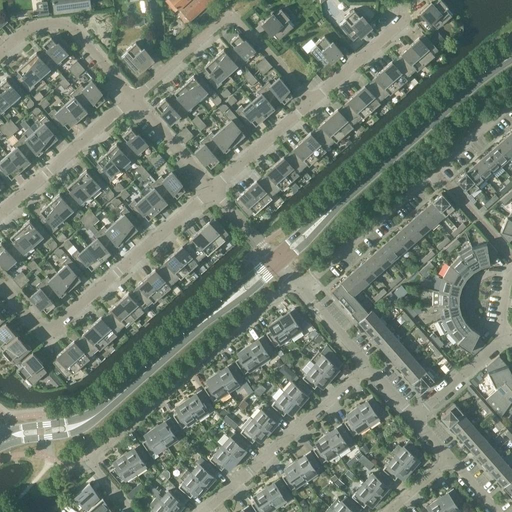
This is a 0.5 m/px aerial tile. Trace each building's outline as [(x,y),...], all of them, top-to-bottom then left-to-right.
[(52,0),(54,14),(91,9),(89,0),(52,0)] [(165,0),(166,0),(175,10),(178,7),(181,11),(178,14),(187,24),(190,21),(211,0),(165,0)] [(428,17),(430,15),(432,18),(430,20),(437,28),(451,15),(446,9),(448,7),(441,0),(437,0),(433,4),(431,2),(422,10),(428,17)] [(271,31),(278,39),(293,26),(287,19),(289,18),(281,9),(274,15),(272,13),(264,21),(269,28),(271,26),(274,29),(271,31)] [(340,25),(353,40),(360,33),(358,31),(361,28),(363,30),(369,24),(361,15),(359,16),(353,9),(344,17),(346,19),(340,25)] [(235,48),(232,51),(243,64),(249,59),(247,56),(255,49),(246,39),(244,40),(238,34),(230,41),(235,48)] [(421,42),(414,49),(429,67),(431,65),(427,61),(434,55),(432,53),(438,48),(425,34),(419,39),(421,42)] [(310,51),(323,66),(331,59),(329,57),(332,54),(333,55),(340,50),(332,41),(330,42),(324,35),(315,43),(317,45),(310,51)] [(48,51),(44,54),(56,68),(62,62),(59,60),(67,53),(58,42),(57,44),(51,37),(43,45),(48,51)] [(122,58),(135,72),(142,66),(140,63),(143,61),(144,62),(151,56),(143,47),(142,49),(136,42),(126,50),(128,52),(122,58)] [(403,53),(397,58),(410,73),(415,68),(417,70),(423,64),(427,69),(429,67),(414,49),(406,56),(403,53)] [(223,50),(214,58),(227,73),(235,67),(237,70),(243,64),(232,51),(228,55),(223,50)] [(36,53),(26,61),(40,77),(48,70),(50,73),(56,68),(44,54),(41,58),(36,53)] [(227,73),(214,58),(204,66),(209,72),(204,75),(216,89),(222,83),(220,80),(227,73)] [(255,66),(259,70),(268,62),(264,58),(255,66)] [(394,66),(387,73),(402,91),(404,89),(400,85),(407,79),(405,77),(410,73),(397,58),(391,63),(394,66)] [(40,77),(26,61),(17,70),(21,75),(17,78),(29,92),(35,86),(32,83),(40,77)] [(68,69),(72,73),(81,65),(77,61),(68,69)] [(268,62),(259,70),(263,74),(272,66),(268,62)] [(81,65),(72,73),(76,77),(85,69),(81,65)] [(243,76),(247,81),(253,75),(249,70),(243,76)] [(376,76),(370,82),(383,96),(388,92),(390,94),(396,88),(400,92),(402,91),(387,73),(379,80),(376,76)] [(56,79),(60,84),(66,79),(61,74),(56,79)] [(253,75),(247,81),(251,85),(257,80),(253,75)] [(193,76),(184,84),(197,100),(205,93),(207,96),(214,90),(202,77),(198,81),(193,76)] [(268,81),(263,86),(274,99),(278,96),(284,103),(292,95),(286,89),(288,87),(279,77),(271,84),(268,81)] [(6,79),(0,84),(0,91),(10,103),(18,96),(20,99),(26,94),(15,80),(11,84),(6,79)] [(66,79),(60,84),(64,89),(70,84),(66,79)] [(81,84),(75,90),(87,103),(91,99),(96,106),(105,98),(99,92),(101,91),(92,80),(84,87),(81,84)] [(367,90),(360,97),(375,114),(377,112),(373,108),(380,102),(378,101),(383,96),(370,82),(364,87),(367,90)] [(179,98),(175,101),(186,114),(192,109),(190,106),(197,100),(184,84),(174,93),(179,98)] [(259,94),(252,101),(265,117),(275,108),(270,103),(274,99),(263,86),(257,92),(259,94)] [(223,97),(226,97),(231,93),(227,88),(221,94),(223,97)] [(72,98),(64,104),(78,120),(88,111),(83,106),(87,103),(75,90),(69,95),(72,98)] [(0,116),(5,112),(2,110),(10,103),(0,91),(0,116)] [(36,100),(39,100),(44,96),(40,92),(33,97),(36,100)] [(228,102),(231,105),(237,100),(233,95),(228,99),(228,102)] [(221,102),(221,99),(218,96),(212,101),(216,106),(221,102)] [(349,100),(343,105),(356,120),(361,116),(363,118),(369,112),(373,116),(375,114),(360,97),(352,103),(349,100)] [(186,114),(175,101),(171,105),(165,98),(157,106),(162,112),(161,114),(170,124),(178,117),(180,120),(186,114)] [(25,104),(29,109),(34,105),(34,102),(31,99),(25,104)] [(41,105),(44,108),(50,103),(46,99),(41,102),(41,105)] [(265,117),(252,101),(244,108),(241,105),(235,111),(247,124),(251,120),(255,125),(265,117)] [(78,120),(64,104),(57,111),(54,108),(48,114),(60,127),(64,123),(68,128),(78,120)] [(229,107),(226,104),(223,104),(218,108),(222,113),(229,107)] [(340,114),(332,120),(348,138),(350,136),(346,132),(353,126),(351,124),(356,120),(343,105),(337,110),(340,114)] [(41,110),(39,107),(36,107),(31,111),(35,116),(41,110)] [(229,121),(222,127),(235,143),(245,134),(240,129),(245,126),(230,109),(223,114),(229,121)] [(42,124),(34,131),(48,146),(58,138),(53,133),(57,129),(46,116),(39,121),(42,124)] [(192,121),(196,125),(202,120),(198,116),(192,121)] [(10,119),(5,124),(9,129),(15,124),(10,119)] [(202,120),(196,125),(200,130),(206,125),(202,120)] [(322,124),(316,129),(329,144),(334,140),(336,142),(342,136),(346,140),(348,138),(332,120),(325,127),(322,124)] [(0,127),(0,130),(3,134),(9,129),(5,124),(0,127)] [(15,124),(9,129),(13,133),(19,129),(15,124)] [(177,135),(181,139),(190,131),(186,127),(177,135)] [(211,131),(206,136),(217,150),(221,146),(226,151),(235,143),(222,127),(214,134),(211,131)] [(128,142),(124,145),(136,159),(142,153),(139,151),(147,144),(138,133),(137,135),(131,128),(123,136),(128,142)] [(9,129),(3,134),(7,138),(13,133),(9,129)] [(313,137),(305,144),(321,162),(323,160),(319,156),(326,150),(324,148),(329,144),(316,129),(310,134),(313,137)] [(24,135),(18,140),(30,153),(34,149),(38,155),(48,146),(34,131),(27,137),(24,135)] [(190,131),(181,139),(184,143),(193,135),(190,131)] [(217,150),(206,136),(200,142),(202,145),(194,152),(203,162),(205,161),(210,167),(219,160),(213,153),(217,150)] [(511,147),(504,139),(496,145),(508,159),(511,163),(511,162),(511,147)] [(15,148),(7,154),(21,170),(31,161),(26,156),(30,153),(18,140),(12,145),(15,148)] [(116,144),(106,152),(120,168),(128,161),(130,164),(136,159),(124,145),(121,149),(116,144)] [(295,148),(289,153),(302,168),(307,163),(308,165),(315,159),(319,164),(321,162),(305,144),(298,151),(295,148)] [(496,145),(489,152),(500,165),(508,159),(496,145)] [(120,168),(106,152),(97,161),(101,166),(97,170),(109,183),(115,177),(112,174),(120,168)] [(148,160),(152,164),(161,156),(157,152),(148,160)] [(489,152),(481,159),(493,172),(497,177),(504,170),(500,165),(489,152)] [(286,161),(278,168),(294,186),(296,184),(292,180),(299,174),(297,172),(302,168),(289,153),(283,158),(286,161)] [(21,170),(7,154),(0,160),(0,174),(2,177),(7,173),(11,178),(21,170)] [(161,156),(152,164),(156,168),(165,160),(161,156)] [(481,159),(473,166),(485,179),(493,172),(481,159)] [(136,170),(140,175),(146,170),(142,165),(136,170)] [(473,166),(466,172),(478,185),(485,179),(473,166)] [(268,172),(262,177),(275,191),(280,187),(281,189),(288,183),(292,187),(294,186),(278,168),(271,175),(268,172)] [(86,170),(76,179),(90,194),(98,187),(100,190),(106,185),(95,171),(91,175),(86,170)] [(146,170),(140,175),(144,180),(150,175),(146,170)] [(161,175),(155,181),(167,194),(171,190),(176,197),(185,189),(179,183),(181,182),(172,171),(164,178),(161,175)] [(478,185),(466,172),(466,171),(456,179),(469,194),(478,186),(478,185)] [(259,185),(251,192),(267,209),(269,208),(265,203),(272,197),(270,196),(275,191),(262,177),(256,182),(259,185)] [(71,192),(67,196),(79,209),(85,204),(82,201),(90,194),(76,179),(67,187),(71,192)] [(152,189),(144,195),(158,211),(168,202),(163,197),(167,194),(155,181),(149,186),(152,189)] [(116,191),(119,191),(124,187),(120,182),(113,188),(116,191)] [(508,189),(505,186),(499,191),(502,194),(508,189)] [(121,196),(124,199),(130,194),(126,189),(121,193),(121,196)] [(114,196),(114,193),(111,190),(105,195),(109,200),(114,196)] [(267,209),(251,192),(244,198),(241,195),(235,201),(248,215),(253,211),(254,213),(261,207),(265,211),(267,209)] [(441,193),(433,200),(445,215),(454,207),(441,193)] [(59,194),(49,202),(63,218),(71,211),(73,214),(79,209),(67,196),(64,199),(59,194)] [(495,194),(489,200),(492,203),(498,198),(495,194)] [(158,211),(144,195),(137,202),(134,199),(128,205),(140,218),(144,214),(148,219),(158,211)] [(509,199),(506,195),(500,200),(503,204),(509,199)] [(121,202),(119,198),(116,198),(111,202),(115,207),(121,202)] [(433,201),(425,207),(437,221),(444,215),(445,215),(433,200),(432,201),(433,201)] [(492,203),(489,200),(485,203),(484,205),(486,208),(492,203)] [(63,218),(49,202),(40,211),(44,216),(40,220),(52,233),(58,227),(55,224),(63,218)] [(122,215),(114,222),(128,237),(138,229),(133,224),(137,220),(126,207),(120,212),(122,215)] [(425,207),(418,214),(430,228),(437,221),(425,207)] [(90,210),(85,215),(89,220),(95,215),(90,210)] [(418,214),(410,221),(422,235),(430,228),(418,214)] [(79,220),(83,225),(89,220),(85,215),(79,220)] [(95,215),(89,220),(93,225),(99,219),(95,215)] [(511,219),(506,217),(499,233),(508,243),(511,239),(511,219)] [(212,226),(204,233),(220,251),(222,249),(218,245),(225,239),(223,237),(228,232),(215,218),(209,223),(212,226)] [(29,220),(19,229),(33,244),(41,237),(43,240),(49,235),(38,222),(34,225),(29,220)] [(89,220),(83,225),(87,230),(93,225),(89,220)] [(410,221),(402,228),(414,241),(422,235),(410,221)] [(104,226),(98,231),(110,244),(114,241),(118,246),(128,237),(114,222),(107,228),(104,226)] [(463,223),(457,228),(460,231),(466,226),(463,223)] [(402,228),(395,234),(407,248),(414,241),(402,228)] [(460,231),(457,228),(451,233),(454,237),(460,231)] [(14,242),(10,246),(22,259),(28,254),(25,251),(33,244),(19,229),(10,237),(14,242)] [(95,239),(87,245),(101,261),(111,252),(106,247),(110,244),(98,231),(92,236),(95,239)] [(59,241),(62,241),(67,237),(63,233),(56,238),(59,241)] [(194,237),(188,242),(201,257),(206,252),(207,254),(214,248),(218,253),(220,251),(204,233),(196,240),(194,237)] [(395,234),(387,241),(399,255),(407,248),(395,234)] [(456,238),(451,243),(454,248),(460,242),(456,238)] [(57,246),(57,243),(54,240),(48,245),(52,250),(57,246)] [(64,244),(64,247),(67,250),(73,244),(69,240),(64,244)] [(387,241),(379,248),(391,262),(399,255),(387,241)] [(445,245),(442,241),(436,246),(439,249),(445,245)] [(185,250),(177,257),(193,275),(195,273),(191,269),(198,263),(196,261),(201,257),(188,242),(182,247),(185,250)] [(489,242),(472,247),(480,266),(489,263),(489,259),(498,252),(489,242)] [(22,259),(10,246),(7,249),(1,243),(0,243),(0,261),(6,268),(14,261),(16,264),(22,259)] [(454,248),(451,243),(445,249),(448,253),(454,248)] [(470,244),(457,251),(460,255),(472,271),(480,266),(472,247),(470,244)] [(101,261),(87,245),(80,252),(77,249),(71,255),(83,268),(87,264),(91,269),(101,261)] [(64,252),(62,249),(59,248),(54,252),(58,257),(64,252)] [(379,248),(372,255),(384,268),(391,262),(379,248)] [(372,255),(364,261),(376,275),(384,268),(372,255)] [(460,255),(450,265),(466,277),(472,271),(460,255)] [(65,265),(57,272),(71,287),(81,279),(76,274),(80,270),(69,257),(62,262),(65,265)] [(167,260),(161,266),(174,280),(179,276),(180,278),(187,272),(191,276),(193,275),(177,257),(169,264),(167,260)] [(28,265),(32,270),(38,265),(34,260),(28,265)] [(364,261),(356,268),(368,282),(376,275),(364,261)] [(430,262),(424,267),(428,271),(434,266),(430,262)] [(416,264),(411,268),(414,272),(419,267),(416,264)] [(38,265),(32,270),(36,275),(42,270),(38,265)] [(450,265),(443,277),(461,285),(466,277),(450,265)] [(158,274),(150,281),(166,298),(168,296),(164,292),(171,286),(169,285),(174,280),(161,266),(155,271),(158,274)] [(428,271),(424,267),(418,272),(422,276),(428,271)] [(356,268),(349,275),(361,288),(368,282),(356,268)] [(13,279),(16,283),(26,275),(22,271),(13,279)] [(47,276),(41,281),(53,294),(57,291),(61,296),(71,287),(57,272),(50,278),(47,276)] [(26,275),(16,283),(20,288),(29,280),(26,275)] [(349,275),(341,282),(353,295),(361,288),(349,275)] [(399,275),(394,280),(397,283),(402,278),(399,275)] [(443,277),(439,291),(459,294),(461,285),(443,277)] [(397,283),(394,280),(388,284),(391,288),(397,283)] [(53,294),(41,281),(35,286),(38,289),(30,296),(39,306),(41,305),(46,311),(55,304),(49,297),(53,294)] [(140,284),(134,289),(147,304),(152,300),(153,302),(160,296),(164,300),(166,298),(150,281),(142,287),(140,284)] [(341,282),(331,290),(345,306),(355,297),(353,295),(341,282)] [(400,285),(393,291),(399,298),(407,291),(400,285)] [(131,298),(123,304),(139,322),(141,320),(137,316),(144,310),(142,308),(147,304),(134,289),(128,294),(131,298)] [(384,289),(378,293),(381,297),(387,292),(384,289)] [(432,306),(438,305),(458,303),(459,294),(439,291),(433,290),(432,306)] [(381,297),(378,293),(373,298),(376,301),(381,297)] [(355,297),(345,306),(358,321),(368,312),(366,310),(369,307),(364,301),(361,304),(355,297)] [(366,299),(364,301),(369,307),(372,305),(366,299)] [(403,305),(408,311),(412,308),(407,302),(403,305)] [(438,305),(442,319),(460,312),(458,303),(438,305)] [(113,308),(107,313),(120,328),(124,324),(126,326),(133,320),(137,324),(139,322),(123,304),(115,311),(113,308)] [(281,315),(278,318),(290,336),(301,329),(298,325),(304,320),(294,309),(295,308),(282,316),(281,315)] [(412,308),(408,311),(413,317),(417,313),(412,308)] [(368,312),(358,321),(365,329),(379,317),(371,309),(368,312)] [(444,334),(448,332),(465,320),(460,312),(442,319),(437,321),(444,334)] [(104,321),(96,328),(112,346),(114,344),(110,340),(117,334),(115,332),(120,328),(107,313),(101,318),(104,321)] [(379,317),(365,329),(372,337),(385,325),(379,317)] [(290,336),(278,318),(270,324),(268,325),(271,330),(266,333),(275,346),(290,336)] [(457,342),(457,343),(471,327),(465,320),(448,332),(457,342)] [(0,327),(0,346),(3,350),(17,337),(20,335),(14,329),(12,331),(5,323),(0,327)] [(385,325),(372,337),(379,345),(392,333),(385,325)] [(471,327),(457,343),(474,354),(485,344),(477,336),(479,332),(471,327)] [(85,332),(80,337),(93,352),(97,347),(99,349),(106,343),(110,348),(112,346),(96,328),(88,335),(85,332)] [(429,336),(434,342),(439,338),(433,332),(429,336)] [(392,333),(379,345),(385,352),(399,340),(392,333)] [(323,338),(318,334),(314,338),(319,343),(323,338)] [(250,342),(247,345),(259,363),(270,356),(267,352),(272,348),(263,335),(251,343),(250,342)] [(17,337),(3,350),(15,364),(31,349),(26,343),(24,345),(17,337)] [(77,345),(69,352),(85,370),(87,368),(83,364),(90,358),(88,356),(93,352),(80,337),(74,342),(77,345)] [(439,338),(434,342),(440,347),(444,344),(439,338)] [(399,340),(385,352),(392,360),(405,348),(399,340)] [(259,363),(247,345),(239,352),(239,351),(237,353),(240,357),(235,361),(244,374),(259,363)] [(310,360),(314,364),(315,364),(331,378),(335,375),(333,374),(343,363),(342,363),(326,345),(320,352),(318,350),(310,360)] [(405,348),(392,360),(399,368),(412,356),(405,348)] [(85,370),(69,352),(61,359),(58,355),(52,361),(65,376),(70,371),(72,373),(79,367),(83,371),(85,370)] [(26,377),(32,383),(47,371),(40,363),(38,365),(35,362),(36,361),(30,354),(21,362),(23,363),(16,370),(24,379),(26,377)] [(485,367),(488,371),(506,365),(499,356),(499,355),(485,367)] [(412,356),(399,368),(405,375),(419,363),(412,356)] [(444,364),(450,370),(453,367),(447,361),(444,364)] [(219,369),(216,372),(228,390),(239,383),(236,379),(241,376),(232,363),(220,370),(219,369)] [(419,363),(405,375),(412,382),(411,383),(412,383),(426,371),(426,370),(425,371),(419,363)] [(315,364),(314,364),(302,378),(314,388),(318,384),(322,387),(324,385),(331,378),(315,364)] [(485,399),(493,408),(511,386),(511,373),(508,365),(507,365),(506,365),(488,371),(494,385),(495,385),(498,388),(485,399)] [(426,371),(412,383),(419,392),(434,379),(436,382),(440,379),(430,367),(426,371)] [(228,390),(216,372),(208,379),(206,380),(209,384),(204,388),(213,401),(228,390)] [(292,381),(284,391),(300,405),(304,403),(302,401),(312,391),(300,380),(296,385),(292,381)] [(487,390),(482,384),(477,388),(482,394),(487,390)] [(466,388),(472,395),(475,392),(469,386),(466,388)] [(511,386),(493,408),(500,417),(511,401),(511,400),(511,386)] [(188,396),(185,399),(197,418),(208,411),(210,414),(215,410),(201,390),(189,398),(188,396)] [(300,405),(284,391),(271,405),(283,415),(287,411),(291,414),(293,413),(293,412),(300,405)] [(359,403),(356,406),(368,425),(386,413),(372,397),(360,405),(359,403)] [(197,418),(185,399),(177,406),(175,407),(178,412),(173,415),(182,428),(197,418)] [(440,416),(448,425),(462,412),(455,403),(440,416)] [(368,425),(356,406),(348,413),(346,414),(349,419),(344,422),(353,435),(368,425)] [(261,409),(253,418),(269,433),(273,430),(271,429),(281,418),(269,408),(265,412),(261,409)] [(233,416),(228,412),(222,419),(227,423),(233,416)] [(449,425),(455,432),(469,420),(462,413),(463,412),(462,412),(448,425),(449,425)] [(157,424),(154,426),(166,445),(177,438),(174,433),(179,430),(170,417),(158,425),(157,424)] [(269,433),(253,418),(240,432),(252,443),(256,438),(260,442),(262,440),(261,440),(269,433)] [(455,432),(462,439),(475,428),(469,420),(455,432)] [(328,431),(325,433),(337,452),(348,445),(345,440),(350,437),(341,424),(329,432),(328,431)] [(166,445),(154,426),(146,433),(144,435),(147,439),(142,442),(151,455),(166,445)] [(462,439),(469,447),(482,435),(475,428),(462,439)] [(222,445),(238,460),(242,457),(240,456),(250,445),(234,431),(229,437),(224,434),(218,441),(222,445)] [(337,452),(325,433),(317,440),(315,442),(318,446),(313,449),(322,462),(337,452)] [(469,447),(475,455),(489,443),(482,435),(469,447)] [(423,455),(413,443),(409,439),(402,447),(398,444),(391,452),(395,455),(412,470),(415,467),(414,465),(423,455)] [(475,455),(482,462),(496,451),(489,443),(475,455)] [(126,451),(123,454),(135,472),(146,465),(143,461),(148,457),(139,444),(127,452),(126,451)] [(238,460),(222,445),(209,459),(221,470),(225,465),(229,469),(231,467),(230,467),(238,460)] [(366,446),(361,450),(362,451),(364,455),(369,451),(366,446)] [(359,449),(352,455),(357,461),(361,457),(363,456),(364,455),(362,452),(361,452),(359,449)] [(297,458),(294,461),(306,479),(317,472),(314,468),(319,464),(310,451),(298,459),(297,458)] [(482,462),(489,470),(502,458),(496,451),(482,462)] [(135,472),(123,454),(115,461),(115,460),(113,462),(116,466),(109,471),(120,483),(135,472)] [(412,470),(395,455),(383,469),(395,480),(398,475),(402,478),(404,477),(412,470)] [(199,463),(191,473),(207,487),(211,484),(209,483),(219,472),(207,462),(200,456),(198,459),(196,461),(199,463)] [(489,470),(496,478),(509,466),(502,458),(489,470)] [(306,479),(294,461),(286,468),(286,467),(284,469),(287,473),(282,476),(291,490),(306,479)] [(496,478),(503,486),(511,477),(511,469),(509,466),(496,478)] [(207,487),(191,473),(187,469),(180,477),(184,481),(178,487),(190,497),(194,493),(198,496),(200,494),(207,487)] [(372,473),(364,482),(381,497),(384,494),(383,493),(392,482),(380,472),(376,476),(372,473)] [(504,487),(505,488),(511,482),(511,477),(503,486),(504,487)] [(266,485),(263,488),(275,506),(286,499),(288,502),(293,499),(279,478),(267,486),(266,485)] [(381,497),(364,482),(352,496),(363,507),(367,502),(371,506),(373,504),(381,497)] [(89,483),(66,503),(77,511),(80,511),(85,508),(87,509),(95,502),(93,501),(98,497),(89,483)] [(266,511),(275,506),(263,488),(255,495),(253,496),(256,500),(251,504),(256,511),(266,511)] [(168,490),(160,500),(173,511),(179,511),(180,511),(179,510),(188,500),(176,489),(172,494),(168,490)] [(436,498),(445,511),(458,511),(459,509),(456,505),(463,500),(453,489),(441,496),(440,495),(436,498)] [(337,497),(329,506),(335,511),(358,511),(361,509),(345,496),(341,500),(337,497)] [(173,511),(160,500),(159,500),(156,497),(149,505),(153,508),(149,511),(173,511)] [(103,498),(86,511),(110,511),(111,511),(103,498)] [(445,511),(436,498),(429,505),(428,505),(427,506),(429,510),(427,511),(445,511)]
